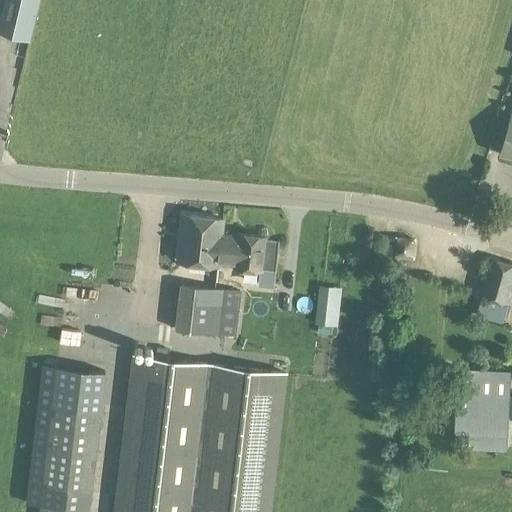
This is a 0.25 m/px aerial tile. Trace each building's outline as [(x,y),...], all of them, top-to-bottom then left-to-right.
[(7,0),(0,30),(30,37),(38,0),(7,0)] [(511,116),(502,152),(511,154),(511,116)] [(224,219),(184,214),(178,261),(219,265),(219,263),(236,265),(235,267),(262,271),(262,269),(276,271),(279,240),(266,238),(266,237),(240,234),(240,237),(222,235),(224,219)] [(511,263),(488,257),(477,296),(511,306),(511,302),(511,263)] [(176,328),(229,334),(234,290),(181,284),(176,328)] [(267,511),(284,369),(131,352),(112,511),(267,511)] [(106,371),(59,366),(43,504),(83,509),(91,510),(106,371)] [(458,369),(454,433),(455,433),(454,444),(468,445),(467,448),(505,451),(510,372),(458,369)]
